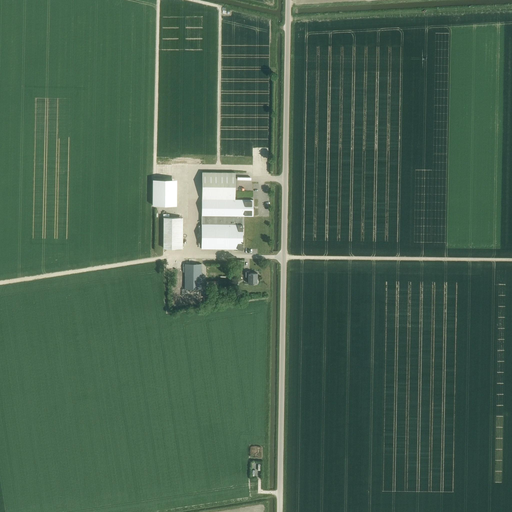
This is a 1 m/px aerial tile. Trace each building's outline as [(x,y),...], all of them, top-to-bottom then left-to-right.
[(235,173),(202,172),(202,199),(235,199),(235,173)] [(153,180),(153,205),(177,206),(177,180),(153,180)] [(235,199),(202,199),(202,224),(243,224),(243,216),(253,216),(253,199),(235,199)] [(183,250),(183,218),(163,218),(163,250),(183,250)] [(243,224),(202,224),(202,249),(243,249),(243,224)] [(185,264),(183,264),(183,269),(183,273),(185,273),(185,289),(202,289),(202,284),(202,280),(202,264),(185,264)] [(258,285),(258,274),(251,273),(251,272),(246,272),(246,278),(249,278),(249,284),(258,285)]
